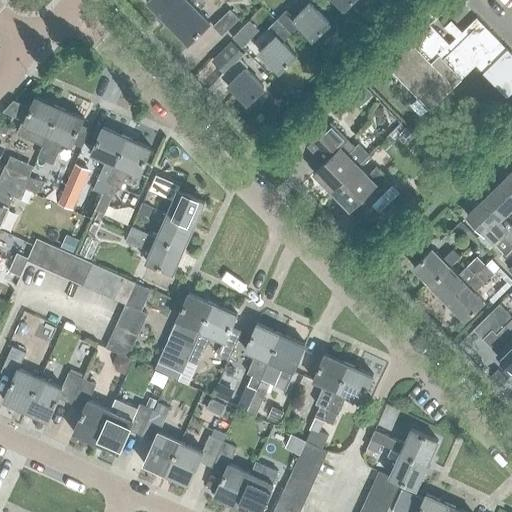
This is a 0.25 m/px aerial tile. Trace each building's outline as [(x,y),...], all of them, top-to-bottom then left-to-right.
[(147,0),(145,2),(165,24),(189,0),(147,0)] [(189,0),(165,24),(186,45),(210,22),(199,11),(205,5),(202,2),(204,0),(189,0)] [(332,0),(343,11),(353,0),(332,0)] [(284,13),(275,22),(289,36),(298,27),(312,41),(330,23),(309,1),(290,19),(284,13)] [(511,57),(475,20),(448,46),(429,27),(435,20),(424,8),(405,26),(414,34),(383,65),(429,111),(474,66),(506,98),(511,91),(511,57)] [(229,11),(212,27),(221,37),(239,20),(229,11)] [(281,43),(289,36),(275,22),(267,30),(275,38),(258,55),(278,75),(295,59),(281,43)] [(240,30),(231,39),(241,48),(250,39),(240,30)] [(218,77),(246,105),(262,90),(243,71),(246,68),(237,59),(241,55),(230,43),(211,62),(223,73),(218,77)] [(354,75),(341,87),(347,93),(360,81),(354,75)] [(18,134),(42,145),(58,108),(34,97),(18,134)] [(82,118),(58,108),(42,145),(43,145),(38,158),(53,164),(62,143),(70,146),(82,118)] [(313,173),(331,192),(356,167),(356,166),(368,154),(359,145),(354,149),(329,124),(309,144),(325,161),(313,173)] [(93,189),(101,193),(126,137),(102,127),(90,154),(105,161),(93,189)] [(406,128),(400,134),(405,140),(411,134),(406,128)] [(150,148),(126,137),(101,193),(103,194),(111,197),(116,187),(120,189),(128,171),(138,175),(150,148)] [(67,183),(62,195),(76,201),(89,171),(75,165),(67,183)] [(0,174),(0,177),(24,189),(29,177),(4,166),(0,174)] [(366,177),(356,167),(331,192),(349,210),(362,198),(370,207),(391,186),(374,169),(366,177)] [(511,172),(501,183),(511,194),(511,172)] [(153,179),(148,189),(172,200),(166,215),(193,227),(203,202),(177,190),(179,185),(155,175),(153,179)] [(0,222),(12,196),(19,200),(24,189),(0,177),(0,222)] [(40,182),(29,177),(24,189),(35,193),(40,182)] [(511,194),(501,183),(484,200),(502,219),(511,209),(511,194)] [(420,202),(409,190),(396,203),(407,215),(420,202)] [(104,214),(111,197),(103,194),(95,211),(104,214)] [(511,227),(511,226),(506,221),(503,224),(500,221),(502,219),(484,200),(466,217),(484,236),(504,257),(511,249),(511,227)] [(142,204),(137,215),(148,219),(152,208),(142,204)] [(166,215),(155,238),(182,250),(193,227),(166,215)] [(460,222),(450,232),(459,240),(469,230),(460,222)] [(171,274),(182,250),(155,238),(132,227),(126,241),(149,251),(144,262),(171,274)] [(66,235),(60,247),(73,253),(79,241),(66,235)] [(25,261),(36,266),(46,244),(35,239),(26,259),(25,261)] [(36,266),(47,271),(57,249),(46,244),(36,266)] [(47,271),(58,276),(68,254),(57,249),(47,271)] [(453,250),(441,261),(431,251),(412,269),(429,287),(447,269),(448,269),(460,257),(453,250)] [(22,268),(25,261),(26,259),(15,254),(10,263),(22,268)] [(58,276),(69,281),(79,259),(68,254),(58,276)] [(429,287),(445,304),(485,266),(477,257),(456,277),(448,269),(447,269),(429,287)] [(69,281),(80,285),(90,264),(79,259),(69,281)] [(18,277),(22,268),(10,263),(6,272),(18,277)] [(101,269),(90,264),(80,285),(91,290),(101,269)] [(493,274),(485,266),(445,304),(462,322),(481,304),(472,294),(493,274)] [(112,273),(101,269),(91,290),(102,295),(112,273)] [(123,278),(112,273),(102,295),(113,300),(123,278)] [(134,283),(123,278),(113,300),(124,305),(134,283)] [(175,320),(167,338),(180,344),(169,368),(181,374),(188,359),(212,304),(187,293),(175,320)] [(236,315),(212,304),(188,359),(197,363),(209,335),(223,341),(216,356),(227,361),(240,332),(230,327),(236,315)] [(124,305),(119,316),(140,325),(145,314),(124,305)] [(511,319),(498,305),(489,314),(511,337),(511,319)] [(30,309),(17,338),(32,345),(45,316),(30,309)] [(511,337),(489,314),(471,330),(481,341),(495,355),(511,371),(511,337)] [(135,336),(140,325),(119,316),(114,327),(135,336)] [(247,386),(256,390),(280,334),(256,323),(244,351),(254,355),(246,374),(251,376),(247,386)] [(114,327),(109,337),(130,347),(135,336),(114,327)] [(280,334),(256,390),(246,412),(255,417),(270,384),(274,386),(282,368),(291,372),(303,344),(280,334)] [(125,358),(130,347),(109,337),(104,348),(125,358)] [(3,401),(25,411),(39,379),(18,369),(25,353),(11,347),(0,371),(13,378),(3,401)] [(315,417),(322,421),(347,364),(324,353),(312,381),(323,386),(315,404),(320,406),(315,417)] [(371,375),(347,364),(322,421),(332,425),(345,396),(359,402),(371,375)] [(61,389),(39,379),(25,411),(47,421),(57,398),(69,404),(81,378),(68,373),(61,389)] [(72,433),(94,443),(109,410),(88,401),(95,385),(81,378),(69,404),(83,410),(72,433)] [(217,386),(213,395),(228,402),(232,393),(217,386)] [(247,386),(243,397),(251,400),(256,390),(247,386)] [(211,399),(206,410),(220,417),(226,406),(211,399)] [(151,410),(140,436),(153,441),(143,465),(165,475),(180,442),(158,432),(165,416),(168,409),(156,403),(153,411),(151,410)] [(127,430),(140,436),(151,410),(138,404),(131,420),(109,410),(94,443),(117,453),(127,430)] [(309,430),(318,434),(319,432),(323,422),(315,418),(309,430)] [(221,441),(223,442),(226,435),(214,429),(211,437),(221,441)] [(385,435),(381,444),(390,448),(399,452),(427,465),(438,441),(410,429),(403,443),(385,435)] [(370,439),(381,444),(385,435),(374,430),(370,439)] [(318,434),(313,445),(322,449),(328,436),(319,432),(318,434)] [(198,462),(209,467),(221,441),(211,437),(208,436),(201,452),(180,442),(165,475),(187,485),(198,462)] [(381,444),(370,439),(366,449),(377,453),(381,444)] [(212,496),(235,507),(249,474),(228,464),(235,448),(223,442),(221,441),(209,467),(223,473),(212,496)] [(304,441),(299,452),(322,462),(326,451),(322,449),(313,445),(304,441)] [(390,448),(386,457),(395,461),(388,476),(400,481),(416,489),(427,465),(399,452),(390,448)] [(299,452),(294,463),(317,473),(322,462),(299,452)] [(250,474),(249,474),(235,507),(246,511),(258,511),(271,483),(277,471),(265,466),(256,462),(250,474)] [(317,473),(294,463),(289,474),(312,484),(317,473)] [(378,472),(373,483),(394,492),(400,481),(388,476),(378,472)] [(289,474),(284,485),(307,495),(312,484),(289,474)] [(373,483),(368,494),(389,503),(394,492),(373,483)] [(307,495),(284,485),(280,496),(302,506),(307,495)] [(401,489),(391,511),(393,511),(446,511),(450,505),(426,493),(423,499),(401,489)] [(368,494),(363,505),(379,511),(385,511),(389,503),(368,494)] [(280,496),(275,507),(285,511),(299,511),(302,506),(280,496)]
